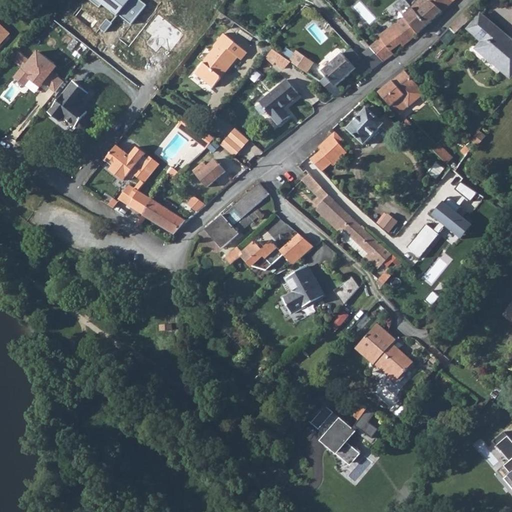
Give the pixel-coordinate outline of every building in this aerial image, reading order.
[(416,0),(410,7),(404,0),(398,0),(393,4),(403,16),(417,34),(441,11),(428,0),(416,0)] [(428,0),(441,11),(453,0),(428,0)] [(449,28),(455,34),(472,16),(466,11),(449,28)] [(221,13),(217,17),(231,27),(235,22),(221,13)] [(480,14),(467,29),(481,41),(475,48),(510,78),(511,75),(511,40),(506,36),(480,14)] [(382,40),(372,50),(373,50),(384,61),(390,57),(393,54),(391,51),(406,38),(408,41),(413,37),(417,34),(403,16),(395,23),(379,36),(382,40)] [(0,43),(10,33),(0,23),(0,43)] [(449,28),(438,39),(446,46),(456,35),(455,34),(449,28)] [(356,32),(352,35),(369,53),(373,50),(372,50),(356,32)] [(224,33),(214,46),(214,52),(196,73),(214,87),(220,80),(221,75),(224,71),(226,73),(238,58),(241,60),(247,53),(224,33)] [(265,56),(273,63),(276,61),(283,69),(291,61),(288,59),(278,52),(272,48),(265,56)] [(295,50),(288,59),(291,61),(306,72),(313,62),(303,56),(295,50)] [(320,73),(314,78),(334,94),(333,95),(336,97),(341,93),(337,86),(356,69),(360,75),(363,77),(384,61),(373,50),(369,53),(358,60),(352,64),(342,53),(320,73)] [(397,101),(390,107),(398,116),(423,94),(406,73),(405,71),(392,81),(396,86),(404,96),(399,101),(397,101)] [(285,80),(258,102),(278,125),(288,117),(282,109),(298,96),(292,87),(285,80)] [(74,81),(49,112),(60,122),(65,117),(77,127),(81,128),(83,127),(85,126),(87,124),(87,122),(86,120),(85,117),(88,113),(79,105),(89,93),(74,81)] [(392,81),(385,87),(389,91),(397,101),(399,101),(404,96),(396,86),(392,81)] [(379,92),(379,93),(390,107),(397,101),(389,91),(385,87),(379,92)] [(366,107),(347,129),(365,145),(383,125),(392,133),(397,127),(385,115),(384,116),(376,109),(372,106),(369,110),(366,107)] [(201,136),(184,122),(179,128),(197,141),(200,138),(201,136)] [(201,136),(200,138),(197,141),(206,149),(214,139),(206,131),(201,136)] [(239,131),(224,145),(235,155),(249,140),(239,131)] [(308,158),(298,167),(305,173),(307,171),(309,174),(314,179),(321,172),(331,163),(334,165),(347,152),(339,143),(342,140),(335,132),(319,148),(321,150),(311,160),(308,158)] [(210,147),(216,152),(221,145),(214,140),(210,147)] [(128,157),(114,147),(102,162),(111,168),(108,171),(123,181),(126,177),(130,179),(132,179),(134,177),(140,181),(135,189),(129,185),(118,199),(142,214),(152,199),(139,191),(146,180),(143,178),(148,171),(141,166),(144,162),(140,159),(144,154),(135,148),(128,157)] [(438,147),(431,152),(438,159),(445,165),(451,160),(438,147)] [(158,165),(147,157),(144,162),(141,166),(148,171),(143,178),(146,180),(158,165)] [(204,162),(194,171),(208,187),(226,171),(215,159),(208,166),(204,162)] [(433,166),(430,177),(441,181),(445,168),(443,166),(435,164),(433,166)] [(321,172),(314,179),(322,188),(329,181),(321,172)] [(309,174),(302,180),(320,198),(326,192),(322,188),(314,179),(309,174)] [(270,194),(260,183),(206,229),(222,248),(259,217),(261,219),(264,216),(256,207),(270,194)] [(333,198),(329,195),(319,207),(348,234),(361,247),(362,246),(372,235),(352,216),(333,198)] [(142,214),(137,223),(141,225),(146,216),(174,234),(186,220),(152,199),(142,214)] [(387,211),(379,222),(391,232),(400,221),(387,211)] [(244,254),(242,256),(250,265),(266,270),(283,254),(293,265),(314,246),(299,233),(281,250),(276,245),(275,246),(270,242),(262,249),(256,242),(243,253),(244,254)] [(372,235),(362,246),(366,250),(376,239),(372,235)] [(229,262),(232,265),(242,256),(244,254),(243,253),(239,247),(223,259),(227,263),(229,262)] [(293,292),(284,298),(292,313),(302,307),(308,305),(315,301),(324,295),(307,266),(295,273),(286,278),(293,292)] [(334,290),(345,304),(358,287),(351,275),(334,290)] [(257,343),(212,300),(203,309),(214,320),(205,330),(236,360),(245,349),(248,352),(257,343)] [(511,301),(502,314),(511,321),(511,320),(511,301)] [(342,309),(333,326),(341,331),(350,313),(342,309)] [(358,345),(369,355),(392,331),(380,321),(358,345)] [(392,331),(369,355),(376,361),(379,358),(400,376),(414,361),(415,359),(395,340),(398,337),(392,331)] [(315,413),(312,416),(319,422),(335,406),(329,401),(327,404),(321,409),(317,414),(315,413)] [(371,401),(353,424),(341,412),(325,428),(331,434),(327,439),(348,459),(358,449),(345,437),(358,424),(372,435),(379,427),(369,419),(379,407),(372,402),(371,401)] [(496,441),(511,458),(511,436),(507,430),(496,441)] [(388,508),(393,511),(396,511),(418,487),(411,482),(388,508)]
